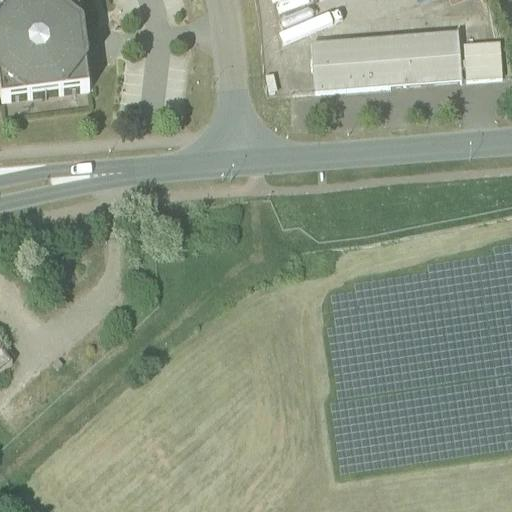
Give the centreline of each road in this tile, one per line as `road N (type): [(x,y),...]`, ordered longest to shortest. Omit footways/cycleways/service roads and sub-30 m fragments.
road 1 (track): [(258,194),(258,255),(0,482)]
road 2 (unclassified): [(239,166),(511,147)]
road 3 (unclassified): [(239,166),(219,0)]
road 4 (unclassified): [(111,175),(239,166)]
